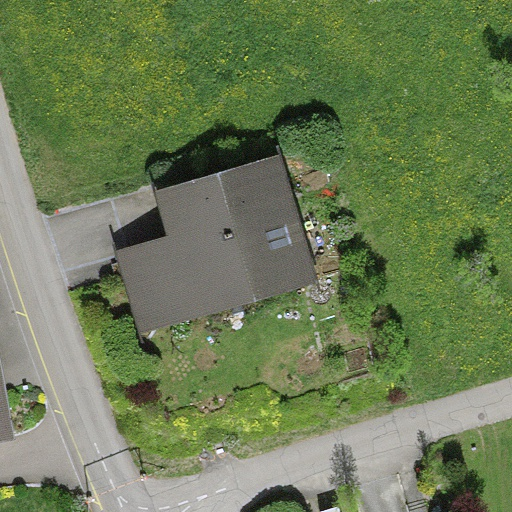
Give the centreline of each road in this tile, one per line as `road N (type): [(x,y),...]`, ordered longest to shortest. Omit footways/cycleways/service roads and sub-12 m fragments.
road 1 (residential): [(144,511),(511,404)]
road 2 (residential): [(0,199),(120,511)]
